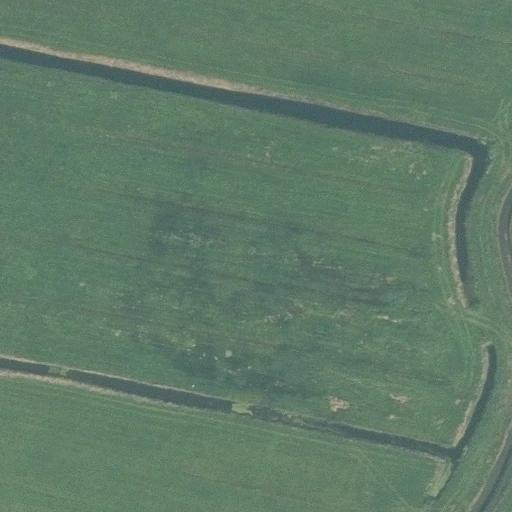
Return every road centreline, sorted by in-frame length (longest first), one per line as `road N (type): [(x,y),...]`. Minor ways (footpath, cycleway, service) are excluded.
road 1 (track): [(511,349),(483,217),(511,156)]
road 2 (track): [(448,511),(511,380)]
